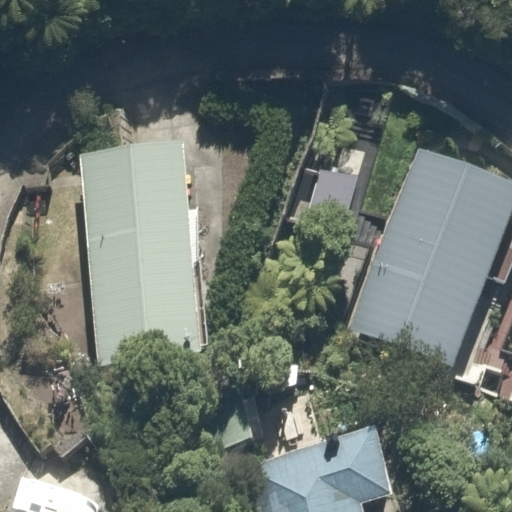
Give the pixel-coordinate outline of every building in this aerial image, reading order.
[(373,173),(318,155),(293,230),(348,249),(373,173)] [(511,232),(511,202),(421,162),(350,322),(453,368),(511,232)] [(211,185),(87,190),(95,361),(218,356),(211,185)] [(511,324),(502,349),(511,353),(511,324)] [(408,511),(392,442),(262,473),(271,511),(408,511)] [(83,496),(91,464),(40,451),(24,511),(112,511),(115,504),(83,496)]
